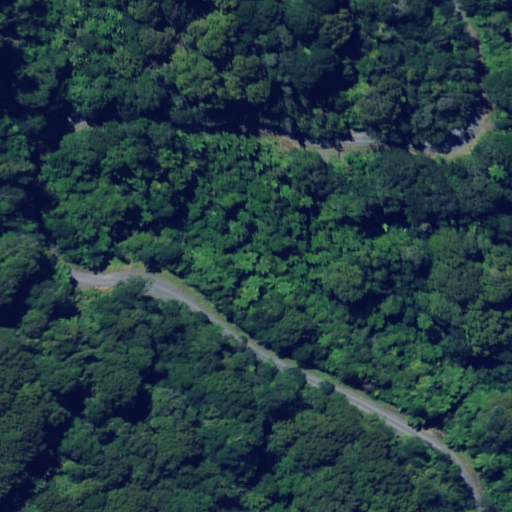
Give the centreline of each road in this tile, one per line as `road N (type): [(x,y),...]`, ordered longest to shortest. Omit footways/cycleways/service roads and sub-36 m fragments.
road 1 (unclassified): [(492,511),(432,447),(384,424),(260,335),(97,279),(0,198)]
road 2 (unclassified): [(0,132),(27,94),(248,94),(306,119),(390,139),(436,119),(448,78),(438,0)]
